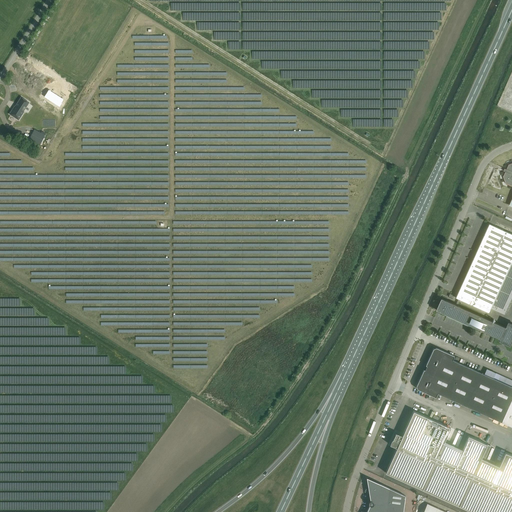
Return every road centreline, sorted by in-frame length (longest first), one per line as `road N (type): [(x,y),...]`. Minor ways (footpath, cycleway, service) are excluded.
road 1 (unclassified): [(346,511),(482,166),(511,145)]
road 2 (trunk): [(345,374),(511,9)]
road 3 (trunk): [(345,374),(280,460),(219,511)]
road 4 (trunk): [(280,511),(336,394)]
road 5 (trunk): [(308,511),(336,394)]
